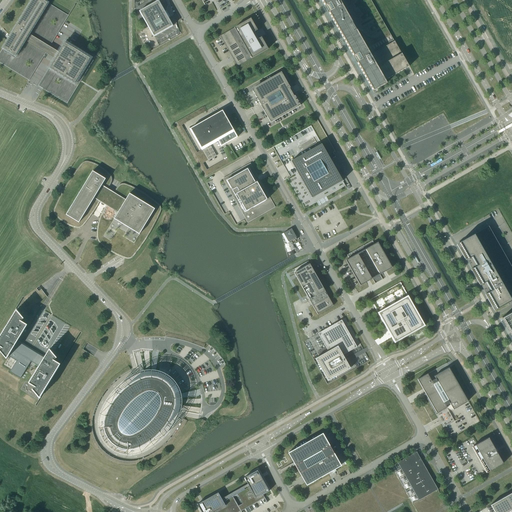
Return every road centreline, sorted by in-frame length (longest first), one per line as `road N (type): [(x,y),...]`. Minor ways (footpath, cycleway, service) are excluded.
road 1 (unclassified): [(195,32),(321,252)]
road 2 (unclassified): [(116,503),(55,471),(45,457),(46,442),(112,353)]
road 3 (tertiary): [(371,185),(455,329)]
road 4 (unclassified): [(116,313),(37,229),(35,210),(50,184)]
road 5 (unclassified): [(489,327),(413,189)]
road 6 (unclassified): [(294,510),(425,435)]
road 7 (tertiary): [(386,368),(256,443)]
road 8 (tertiary): [(260,450),(391,377)]
road 9 (unclassified): [(386,368),(321,252)]
road 10 (tertiary): [(256,443),(170,491),(158,511)]
